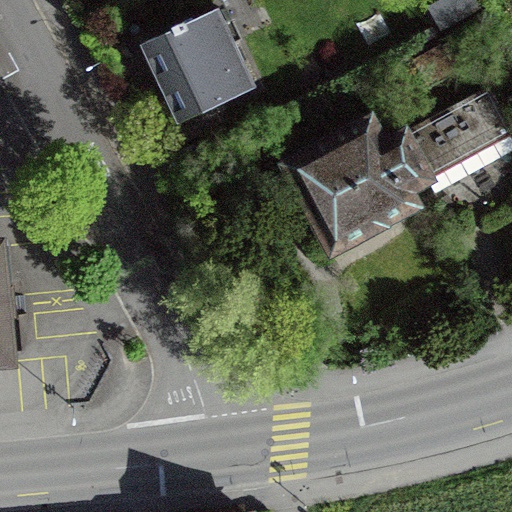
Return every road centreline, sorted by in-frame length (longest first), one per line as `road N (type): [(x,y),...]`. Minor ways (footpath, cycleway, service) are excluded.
road 1 (residential): [(0,18),(161,309),(223,455)]
road 2 (tertiary): [(223,455),(385,427),(511,392)]
road 3 (tertiary): [(0,477),(223,455)]
